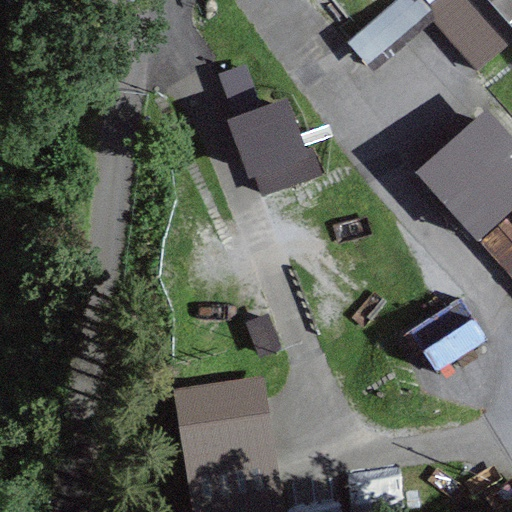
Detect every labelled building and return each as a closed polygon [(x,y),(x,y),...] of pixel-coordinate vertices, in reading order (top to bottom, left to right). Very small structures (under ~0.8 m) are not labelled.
[(430,15),(416,0),(398,0),(351,42),(372,66),(430,15)] [(511,39),(511,26),(511,24),(511,0),(416,0),(430,15),(478,69),(511,39)] [(287,94),(258,105),(246,65),(221,72),(233,114),(227,117),(248,174),(308,152),(287,94)] [(478,237),(511,207),(511,133),(487,105),(416,168),(478,237)] [(473,288),(423,317),(438,343),(488,314),(473,288)] [(264,373),(176,389),(191,476),(279,460),(264,373)]
